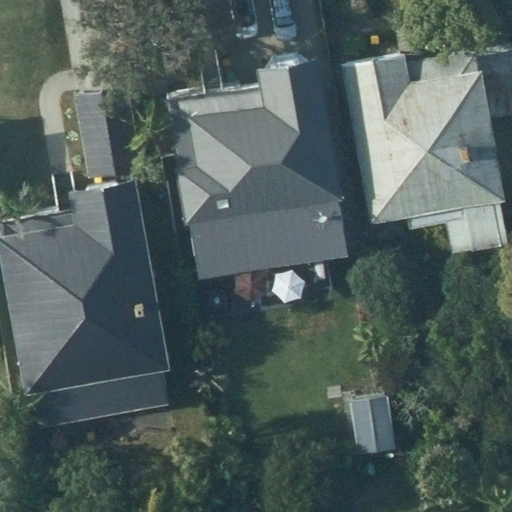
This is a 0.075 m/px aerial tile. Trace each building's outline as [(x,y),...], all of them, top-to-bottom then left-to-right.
[(511,71),(505,39),(464,47),(479,114),(511,107),(511,71)] [(390,43),(327,56),(360,217),(401,209),(404,225),(439,218),(445,249),(498,239),(459,41),(392,55),(390,43)] [(177,216),(190,273),(333,244),(323,189),(320,189),(292,45),(235,56),(239,75),(154,92),(166,158),(158,160),(169,218),(177,216)] [(120,79),(70,90),(85,173),(136,164),(120,79)] [(22,387),(29,422),(157,396),(150,364),(158,362),(118,168),(53,181),(56,201),(0,211),(0,327),(12,389),(22,387)]
